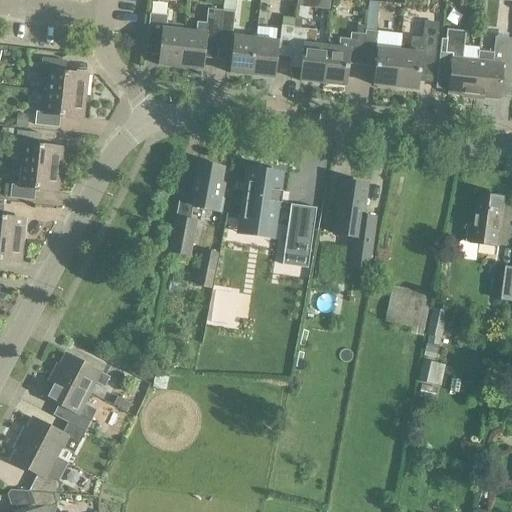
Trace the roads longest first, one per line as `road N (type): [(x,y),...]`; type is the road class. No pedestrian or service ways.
road 1 (residential): [(511,144),(199,115),(153,120)]
road 2 (residential): [(153,120),(103,167),(0,371)]
road 3 (residential): [(153,120),(108,61),(106,16)]
